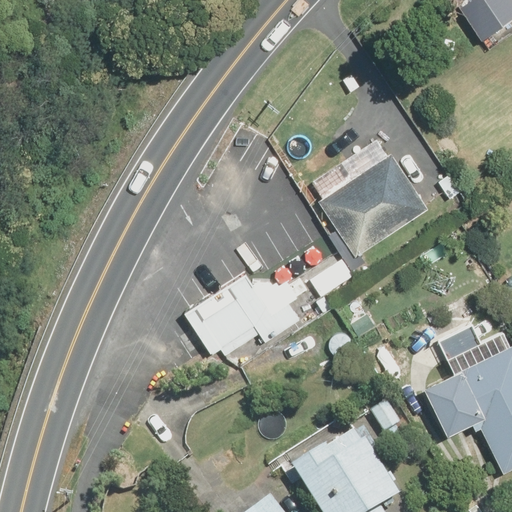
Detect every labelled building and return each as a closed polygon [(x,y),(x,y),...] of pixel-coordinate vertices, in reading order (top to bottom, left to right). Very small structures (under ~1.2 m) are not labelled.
[(511,11),(505,0),(444,0),(471,44),(511,19),(511,11)] [(388,149),(303,204),(340,259),(425,204),(388,149)] [(238,276),(178,309),(202,359),(242,340),(246,348),(292,324),(274,287),(250,299),(238,276)] [(377,324),(362,297),(349,305),(355,315),(347,319),(357,336),(377,324)] [(511,469),(511,342),(511,341),(419,389),(440,437),(469,424),(496,477),(511,469)] [(380,398),(358,412),(374,439),(397,426),(380,398)] [(364,434),(292,478),(313,511),(385,511),(384,509),(404,498),(364,434)] [(275,511),(263,497),(243,511),(275,511)]
